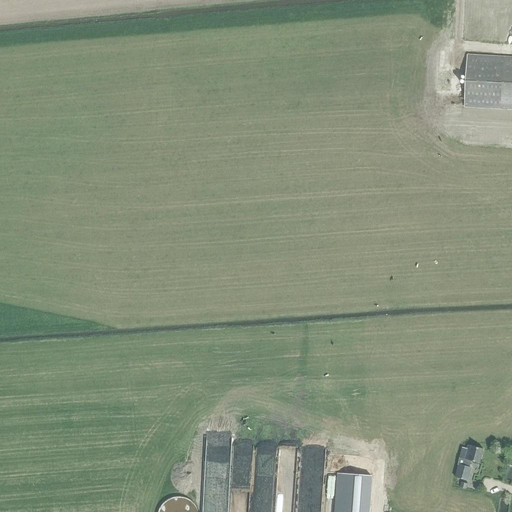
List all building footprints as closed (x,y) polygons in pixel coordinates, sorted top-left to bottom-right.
[(492,8),(491,1),(470,2),(471,15),(486,15),(486,8),(492,8)] [(511,57),(467,55),(464,107),(511,109),(511,57)] [(484,449),(468,445),(468,449),(463,448),(457,478),(469,481),(471,474),(468,474),(472,461),(480,463),(484,449)] [(368,511),(371,474),(337,471),(334,511),(368,511)] [(198,511),(196,507),(192,502),(187,499),(181,497),(175,497),(169,499),(164,502),(160,507),(157,511),(198,511)]
